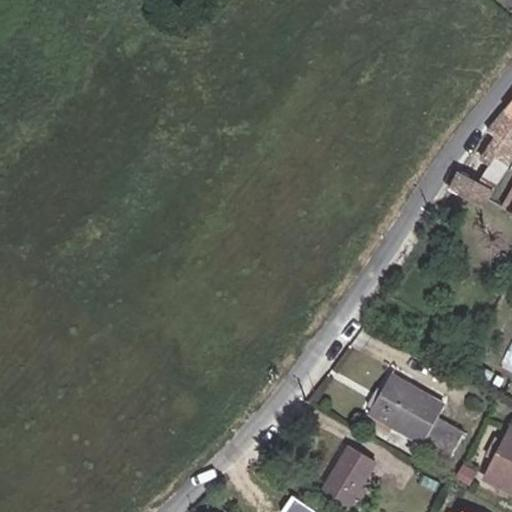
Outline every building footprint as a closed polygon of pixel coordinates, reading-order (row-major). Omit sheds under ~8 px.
[(507,148),(511,151),(511,110),(499,126),(511,133),(504,147),(507,148)] [(492,174),(505,181),(511,168),(511,151),(507,148),(492,174)] [(461,186),(492,203),(505,181),(492,174),(471,163),(461,186)] [(458,424),(446,416),(453,404),(400,375),(392,390),(382,409),(379,414),(444,450),(458,424)] [(373,404),(382,409),(392,390),(383,385),(373,404)] [(335,494),(359,508),(386,459),(362,445),(335,494)] [(511,449),(499,475),(511,481),(511,449)]
